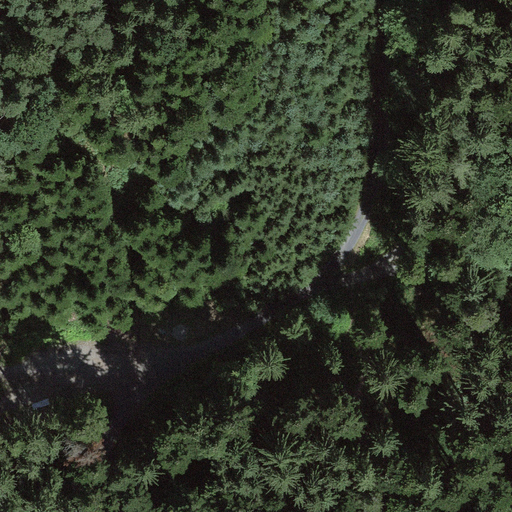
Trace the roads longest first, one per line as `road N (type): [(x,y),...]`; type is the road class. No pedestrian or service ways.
road 1 (track): [(395,0),(384,148),(364,223),(326,282),(158,376),(99,445),(98,511)]
road 2 (track): [(326,282),(460,256),(511,256)]
road 3 (track): [(0,406),(158,376)]
